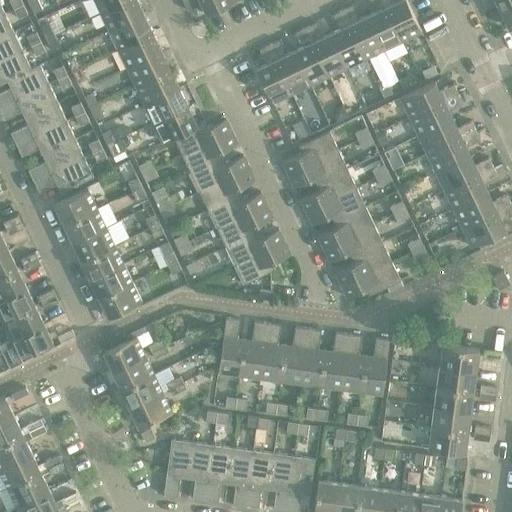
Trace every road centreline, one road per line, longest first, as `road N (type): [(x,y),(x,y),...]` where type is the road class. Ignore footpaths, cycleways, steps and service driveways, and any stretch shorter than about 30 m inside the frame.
road 1 (residential): [(0,153),(87,343),(69,383),(135,511)]
road 2 (residential): [(326,315),(210,53)]
road 3 (residential): [(511,135),(444,0)]
